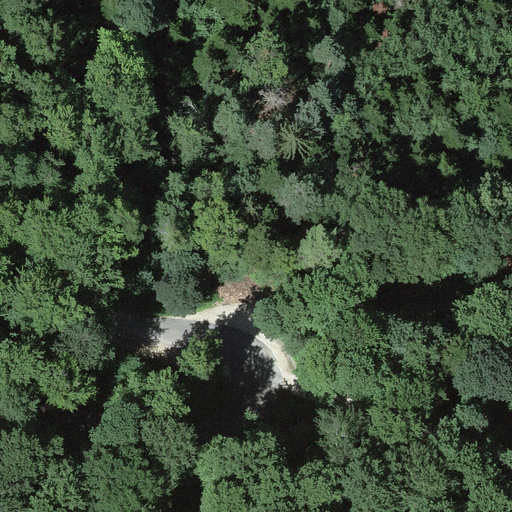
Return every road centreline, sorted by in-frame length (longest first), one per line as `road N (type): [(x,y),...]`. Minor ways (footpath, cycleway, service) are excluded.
road 1 (unclassified): [(0,282),(136,335),(233,358),(259,378),(255,401),(241,415),(185,435),(0,409)]
road 2 (track): [(511,298),(276,314),(201,350)]
road 3 (track): [(259,378),(511,465)]
